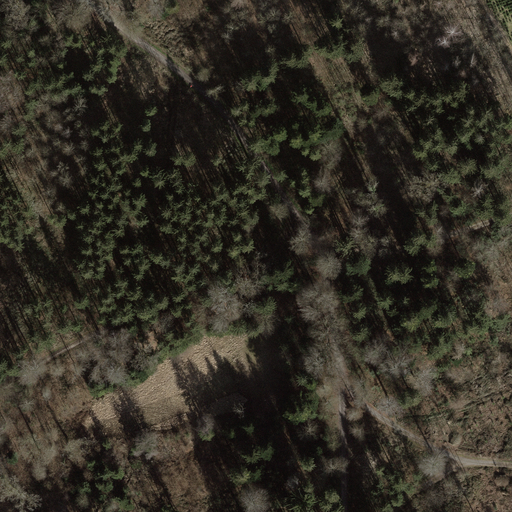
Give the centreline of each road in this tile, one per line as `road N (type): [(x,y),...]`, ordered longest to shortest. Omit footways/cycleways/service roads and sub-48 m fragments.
road 1 (track): [(349,511),(350,408),(311,247),(214,104),(82,0)]
road 2 (track): [(0,379),(311,247),(379,253),(511,215)]
